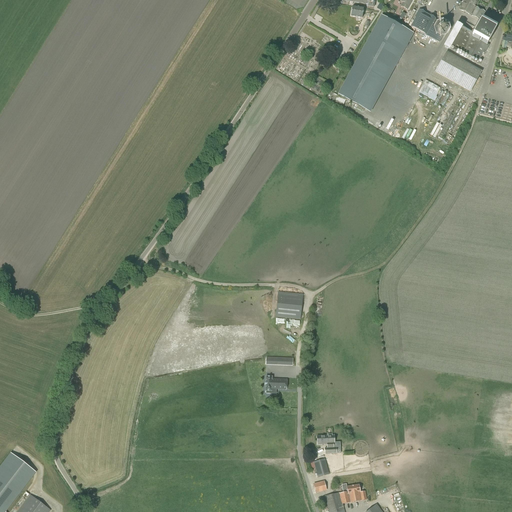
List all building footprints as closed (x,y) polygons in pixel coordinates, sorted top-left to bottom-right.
[(400,0),(400,1),(403,3),(401,6),(407,10),(412,0),(400,0)] [(470,15),(474,6),(477,0),(464,0),(459,10),(470,15)] [(474,6),(470,15),(479,20),(472,33),(462,28),(456,24),(443,47),(449,50),(451,47),(478,62),(484,50),(486,51),(489,46),(487,45),(496,28),(482,19),(485,12),(474,6)] [(363,9),(356,8),(352,7),(351,17),(362,19),(363,9)] [(417,18),(412,28),(440,43),(444,36),(445,36),(450,27),(441,21),(440,23),(435,20),(436,19),(431,17),(430,17),(425,15),(426,14),(420,11),(416,18),(417,18)] [(337,95),(370,113),(413,34),(381,16),(337,95)] [(511,34),(507,33),(506,38),(503,37),(502,40),(511,42),(511,34)] [(357,44),(360,39),(353,36),(351,42),(357,44)] [(471,91),(481,72),(446,52),(435,72),(471,91)] [(435,97),(439,88),(425,81),(419,93),(433,100),(434,97),(435,97)] [(300,320),(303,294),(278,292),(275,318),(300,320)] [(279,358),(266,357),(266,365),(278,366),(279,358)] [(265,391),(266,391),(266,393),(270,394),(270,391),(271,391),(271,389),(276,390),(286,390),(287,380),(272,379),(272,377),(266,377),(265,391)] [(327,435),(317,436),(317,445),(321,445),(327,445),(327,448),(324,448),(325,453),(325,454),(336,454),(336,447),(340,447),(340,441),(334,442),(334,434),(332,435),(332,434),(327,434),(327,435)] [(11,454),(0,467),(0,511),(4,511),(35,473),(11,454)] [(325,459),(314,462),(318,478),(329,475),(325,459)] [(316,493),(326,490),(324,482),(313,485),(316,493)] [(347,487),(346,484),(342,485),(343,492),(347,491),(347,492),(340,494),(339,493),(325,496),(328,511),(344,511),(343,508),(344,508),(343,505),(367,500),(365,492),(360,493),(359,485),(347,487)] [(49,511),(51,511),(30,495),(16,511),(49,511)]
